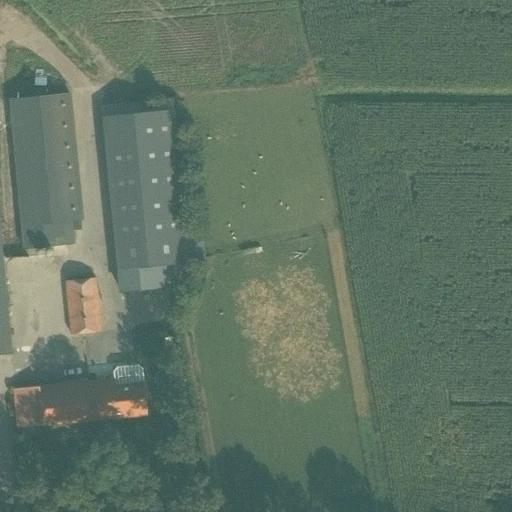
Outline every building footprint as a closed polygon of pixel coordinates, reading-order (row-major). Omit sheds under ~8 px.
[(8,100),(19,226),(72,221),(82,220),(70,94),(8,100)] [(99,118),(118,294),(170,289),(167,265),(190,263),(174,110),(172,110),(171,98),(100,105),(101,118),(99,118)] [(72,221),(19,226),(22,250),(67,246),(65,230),(73,230),(72,221)] [(66,281),(72,335),(102,331),(95,278),(66,281)] [(15,389),(18,428),(147,415),(144,383),(115,386),(115,379),(15,389)]
